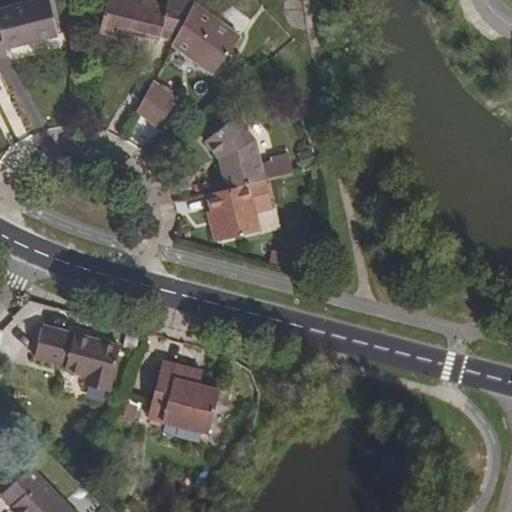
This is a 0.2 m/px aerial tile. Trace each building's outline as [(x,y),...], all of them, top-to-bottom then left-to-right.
[(126,0),(104,0),(96,34),(124,41),(126,36),(127,31),(158,38),(172,42),(191,7),(166,0),(165,0),(163,9),(126,0)] [(0,57),(6,56),(4,49),(55,38),(48,1),(0,11),(0,57)] [(172,42),(169,48),(211,75),(237,38),(191,7),(172,42)] [(149,85),(134,115),(156,130),(175,103),(149,85)] [(219,159),(226,189),(246,184),(262,181),(253,142),(233,119),(205,142),(219,159)] [(207,193),(217,239),(256,230),(246,184),(226,189),(207,193)] [(41,327),(33,359),(63,367),(62,371),(85,377),(83,386),(106,392),(118,348),(41,327)] [(159,363),(144,419),(204,435),(215,392),(188,385),(191,372),(159,363)] [(72,511),(30,466),(1,494),(13,505),(10,508),(14,511),(72,511)]
